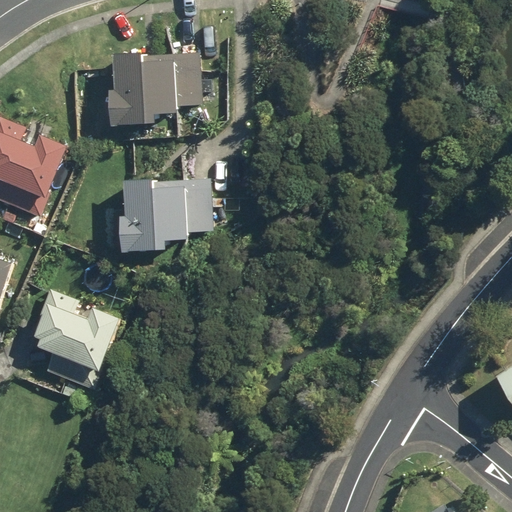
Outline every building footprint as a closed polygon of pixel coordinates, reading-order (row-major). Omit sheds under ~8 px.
[(108,87),(110,121),(160,119),(159,109),(179,109),(179,104),(200,104),(198,52),(142,54),(142,51),(113,52),(114,87),(108,87)] [(0,197),(38,214),(67,143),(40,132),(36,143),(21,138),(26,126),(0,114),(0,197)] [(120,213),(120,247),(163,246),(163,237),(185,236),(185,232),(212,230),(210,178),(152,180),(152,177),(123,178),(125,213),(120,213)] [(258,196),(232,195),(230,232),(257,233),(258,196)] [(3,218),(12,221),(15,214),(6,210),(3,218)] [(0,297),(11,261),(0,257),(0,297)] [(46,370),(92,387),(119,316),(92,306),(88,317),(74,312),(79,299),(50,288),(33,334),(40,336),(37,344),(54,351),(46,370)] [(511,366),(499,375),(511,394),(511,366)] [(62,393),(71,396),(74,389),(65,385),(62,393)] [(0,511),(41,511),(51,480),(39,477),(47,449),(7,438),(0,461),(0,511)] [(452,511),(446,503),(431,511),(452,511)]
